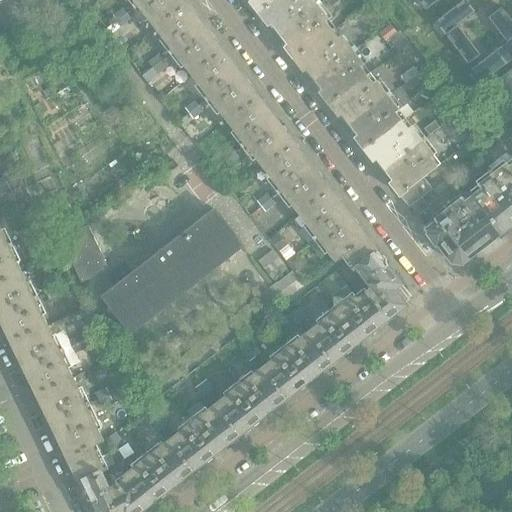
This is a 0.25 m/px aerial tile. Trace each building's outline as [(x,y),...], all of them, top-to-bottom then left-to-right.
[(186,5),(182,0),(132,0),(155,29),(186,5)] [(254,0),(255,0),(251,3),(260,14),(277,0),(254,0)] [(326,23),(329,20),(314,0),(277,0),(260,14),(268,25),(272,22),(290,46),(286,49),(295,59),(332,30),(326,23)] [(418,0),(426,10),(439,0),(418,0)] [(464,0),(435,23),(445,35),(457,25),(474,12),(464,0)] [(222,51),(201,24),(186,5),(155,29),(190,75),(222,51)] [(116,21),(127,13),(122,8),(112,16),(116,21)] [(111,35),(131,19),(127,13),(116,21),(106,30),(111,35)] [(511,17),(499,27),(511,44),(511,17)] [(457,25),(445,35),(468,65),(480,55),(457,25)] [(364,65),(353,51),(342,36),(338,39),(332,30),(295,59),(303,70),(307,67),(325,91),(321,94),(330,105),(367,76),(361,68),(364,65)] [(258,98),(236,69),(222,51),(190,75),(227,122),(258,98)] [(153,68),(163,59),(159,54),(148,62),(153,68)] [(147,82),(168,65),(163,59),(153,68),(142,76),(147,82)] [(511,67),(506,60),(481,79),(490,91),(491,90),(492,92),(511,76),(511,67)] [(399,110),(388,96),(395,90),(378,67),(367,76),(330,105),(338,115),(342,113),(360,136),(357,139),(365,150),(402,121),(396,113),(399,110)] [(404,83),(418,73),(413,67),(400,77),(404,83)] [(408,89),(422,79),(418,73),(404,83),(408,89)] [(485,119),(502,105),(492,92),(491,90),(490,91),(473,104),(485,119)] [(294,144),(273,116),(258,98),(227,122),(263,168),(294,144)] [(189,114),(199,106),(195,100),(185,108),(189,114)] [(485,119),(473,104),(462,112),(473,127),(485,119)] [(193,119),(203,111),(199,106),(189,114),(193,119)] [(183,128),(193,120),(188,114),(178,122),(183,128)] [(437,167),(448,158),(437,144),(430,150),(412,127),(408,129),(402,121),(365,150),(373,161),(377,158),(395,182),(392,184),(401,196),(424,179),(438,167),(437,167)] [(430,135),(439,128),(434,122),(425,129),(430,135)] [(330,191),(309,163),(294,144),(263,168),(299,215),(330,191)] [(225,160),(235,152),(230,146),(220,155),(225,160)] [(480,188),(472,195),(501,233),(511,224),(509,221),(511,218),(511,153),(509,150),(488,167),(493,173),(492,174),(477,185),(480,188)] [(229,166),(240,158),(235,152),(225,160),(229,166)] [(20,177),(15,168),(3,174),(7,183),(20,177)] [(24,186),(20,177),(7,183),(11,192),(24,186)] [(421,198),(432,189),(424,179),(401,196),(417,217),(429,207),(421,198)] [(0,193),(9,189),(6,183),(0,185),(0,193)] [(367,238),(345,209),(330,191),(299,215),(336,262),(345,255),(346,256),(345,255),(366,239),(367,239),(367,238)] [(261,208),(270,199),(266,194),(256,202),(261,208)] [(501,233),(472,195),(464,201),(461,197),(425,227),(452,263),(461,264),(501,233)] [(266,222),(260,215),(275,204),(270,199),(261,208),(251,216),(270,240),(276,234),(266,221),(266,222)] [(131,334),(242,247),(243,246),(215,210),(195,225),(103,297),(131,334)] [(45,229),(39,216),(30,220),(36,233),(45,229)] [(0,282),(22,271),(0,225),(0,282)] [(109,269),(88,225),(60,239),(81,282),(109,269)] [(20,241),(32,235),(30,229),(18,235),(20,241)] [(36,242),(48,236),(45,229),(36,233),(32,235),(20,241),(23,247),(36,241),(36,242)] [(388,266),(371,243),(367,238),(367,239),(366,239),(345,255),(346,256),(368,285),(355,296),(365,310),(373,304),(387,321),(406,306),(404,304),(409,300),(408,299),(410,297),(402,287),(401,287),(400,286),(402,284),(388,266)] [(287,270),(272,250),(258,261),(273,280),(287,270)] [(303,264),(296,254),(287,262),(294,271),(303,264)] [(40,307),(22,271),(0,282),(0,318),(12,342),(48,325),(53,322),(45,305),(40,307)] [(245,320),(298,279),(292,272),(277,283),(277,282),(238,312),(245,320)] [(347,286),(338,275),(333,280),(341,290),(347,286)] [(46,293),(58,287),(55,282),(44,288),(46,293)] [(61,295),(58,288),(45,294),(48,301),(61,295)] [(334,362),(387,321),(373,304),(365,310),(355,296),(309,331),(334,362)] [(307,317),(299,307),(293,311),(301,322),(307,317)] [(301,322),(293,311),(288,315),(296,326),(301,322)] [(196,359),(229,333),(223,324),(190,350),(196,359)] [(78,374),(66,349),(65,347),(60,349),(48,325),(12,342),(37,394),(73,377),(78,374)] [(311,380),(322,371),(334,362),(309,331),(263,367),(287,398),(311,380)] [(83,342),(80,335),(69,341),(72,347),(83,342)] [(86,348),(83,342),(72,347),(75,353),(86,348)] [(260,353),(252,343),(246,348),(254,358),(260,353)] [(254,358),(246,348),(241,352),(249,362),(254,358)] [(138,404),(191,363),(185,355),(131,396),(138,404)] [(241,434),(276,407),(287,398),(263,367),(217,403),(241,434)] [(87,405),(97,400),(101,406),(112,400),(106,388),(84,399),(73,377),(37,394),(67,458),(93,446),(103,440),(87,405)] [(214,389),(206,380),(201,384),(209,394),(214,389)] [(209,394),(201,384),(196,388),(203,398),(209,394)] [(194,471),(229,443),(241,434),(217,403),(206,412),(199,402),(186,412),(194,421),(170,440),(194,471)] [(168,426),(159,415),(154,420),(162,430),(168,426)] [(162,430),(154,420),(149,424),(157,434),(162,430)] [(123,441),(115,432),(110,436),(118,446),(123,441)] [(118,446),(110,436),(105,441),(113,450),(118,446)] [(147,508),(194,471),(170,440),(124,476),(147,508)] [(124,476),(118,463),(105,469),(93,446),(67,458),(89,502),(91,501),(95,509),(96,511),(141,511),(147,508),(124,476)]
